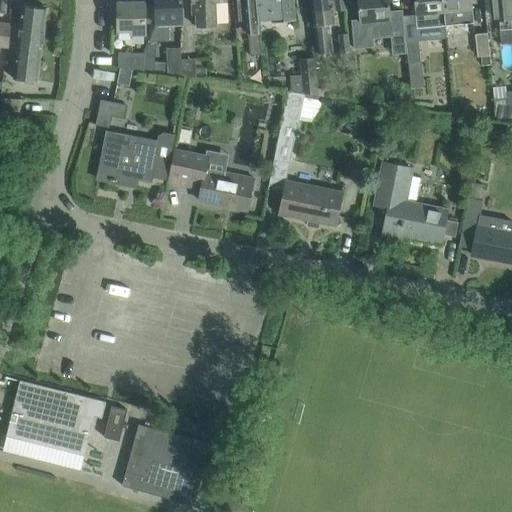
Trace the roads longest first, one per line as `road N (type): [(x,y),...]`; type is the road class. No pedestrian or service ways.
road 1 (residential): [(49,177),(56,208),(79,225),(511,310)]
road 2 (residential): [(88,0),(86,59),(49,177)]
road 3 (residential): [(0,324),(49,177)]
